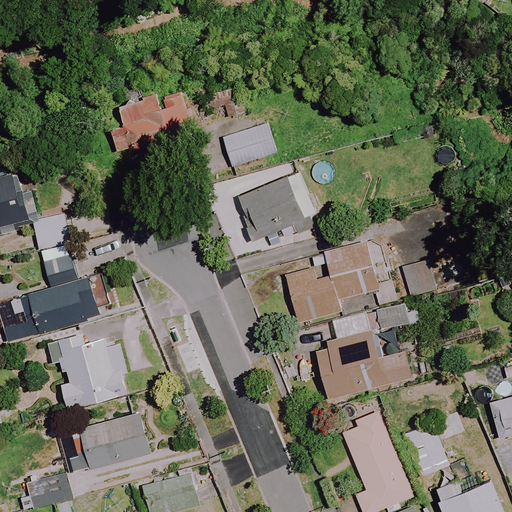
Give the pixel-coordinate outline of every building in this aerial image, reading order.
[(102,95),(104,108),(113,155),(155,147),(157,157),(198,149),(185,80),(102,95)] [(227,88),(199,94),(203,111),(231,105),(227,88)] [(272,145),(279,143),(274,127),(268,129),(267,124),(223,137),(231,165),(274,152),(272,145)] [(25,165),(0,169),(0,234),(18,231),(17,225),(35,222),(31,199),(25,165)] [(301,171),(235,195),(244,218),(252,242),(280,232),(283,241),(314,230),(310,216),(316,214),(301,171)] [(77,279),(59,220),(31,228),(49,286),(29,292),(29,294),(7,300),(12,316),(0,319),(0,322),(6,343),(41,333),(101,315),(89,275),(77,279)] [(441,290),(434,260),(402,267),(409,297),(441,290)] [(377,290),(371,266),(317,280),(313,267),(285,275),(297,322),(343,310),(340,299),(377,290)] [(332,318),(337,337),(326,340),(327,347),(315,351),(329,399),(409,377),(399,340),(413,336),(403,300),(368,309),(332,318)] [(67,371),(70,381),(60,383),(66,406),(77,403),(78,406),(119,396),(116,384),(125,382),(123,374),(127,373),(120,342),(107,345),(105,336),(62,347),(64,356),(59,357),(63,372),(67,371)] [(511,396),(480,405),(486,423),(492,422),(497,440),(511,435),(511,396)] [(412,497),(376,409),(353,418),(355,423),(335,431),(342,448),(347,446),(365,491),(355,495),(362,511),(376,511),(385,508),(386,511),(392,511),(401,508),(399,503),(412,497)] [(150,452),(139,411),(78,428),(78,431),(62,435),(72,473),(150,452)] [(449,465),(432,423),(402,434),(419,477),(449,465)] [(73,498),(66,472),(25,483),(33,509),(73,498)] [(176,511),(198,506),(188,473),(142,486),(149,511),(176,511)] [(503,511),(491,479),(460,491),(455,478),(433,487),(442,511),(503,511)]
